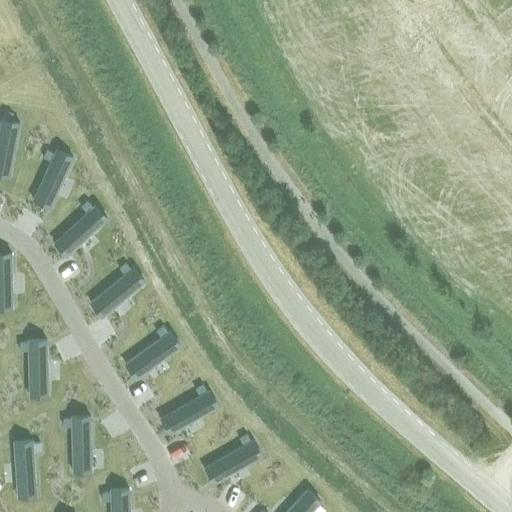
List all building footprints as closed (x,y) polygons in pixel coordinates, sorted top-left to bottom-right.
[(0,117),(0,162),(9,165),(18,121),(9,119),(11,112),(2,110),(1,118),(0,117)] [(49,159),(36,188),(53,195),(71,155),(54,147),(52,151),(45,148),(42,155),(49,159)] [(85,210),(60,234),(73,247),(106,217),(93,203),(91,204),(86,199),(80,204),(85,210)] [(0,295),(10,296),(10,251),(0,251),(0,295)] [(123,272),(97,294),(109,308),(143,280),(131,265),(129,266),(124,260),(118,266),(123,272)] [(160,335),(132,355),(143,370),(179,344),(168,329),(166,330),(162,324),(155,329),(160,335)] [(27,340),(19,340),(19,348),(27,348),(28,382),(46,382),(45,337),(26,338),(27,340)] [(198,392),(168,409),(178,426),(217,404),(207,387),(206,388),(202,381),(194,386),(198,392)] [(70,416),(62,416),(62,424),(70,424),(71,459),(90,458),(89,414),(70,414),(70,416)] [(242,443),(212,460),(221,476),(260,454),(251,438),(249,439),(245,432),(238,436),(242,443)] [(31,439),(12,440),(15,484),(34,483),(32,449),(40,448),(39,440),(31,441),(31,439)] [(109,490),(101,490),(101,498),(109,498),(109,511),(128,511),(128,487),(109,488),(109,490)] [(305,488),(283,511),(308,511),(311,509),(315,511),(318,511),(323,508),(317,502),(319,500),(305,488)]
